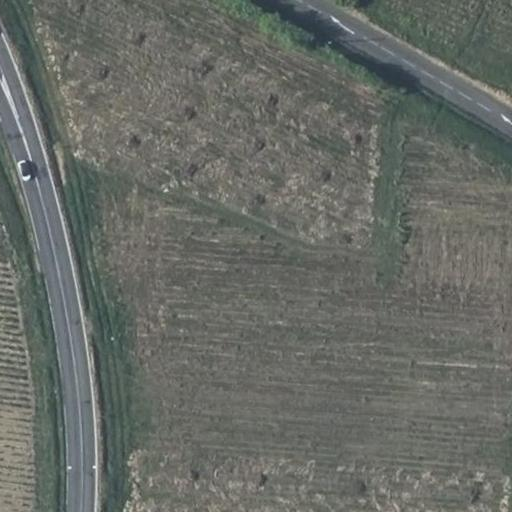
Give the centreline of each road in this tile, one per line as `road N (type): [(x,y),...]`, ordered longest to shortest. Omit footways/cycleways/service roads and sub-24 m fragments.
road 1 (secondary): [(0,74),(50,225),(69,326),(80,406),(80,511)]
road 2 (tertiary): [(296,0),(511,127)]
